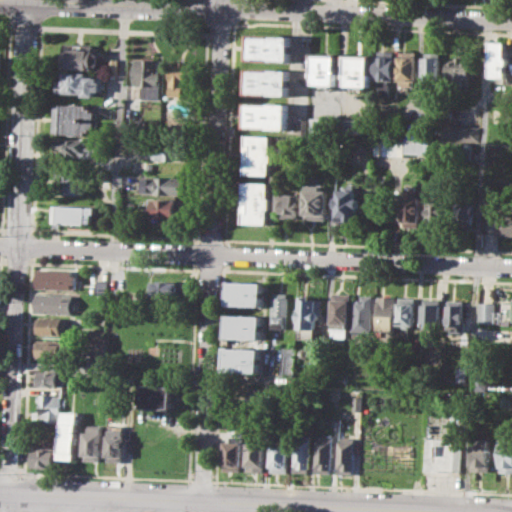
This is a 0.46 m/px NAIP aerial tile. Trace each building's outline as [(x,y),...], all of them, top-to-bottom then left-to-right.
[(250,33),(292,35),(290,62),(249,60),(250,33)] [(492,40),(509,41),(508,77),(491,76),(492,40)] [(66,44),(95,45),(94,52),(101,52),(100,66),(95,65),(95,69),(65,68),(66,44)] [(377,55),(383,55),(384,49),(395,49),(394,81),(390,81),(389,96),(379,95),(380,85),(376,84),(377,55)] [(398,50),(418,51),(417,81),(413,80),(413,86),(400,86),(400,80),(397,80),(398,50)] [(423,56),(426,56),(426,52),(439,52),(439,56),(443,57),(442,86),(422,85),(423,56)] [(314,53),(339,54),(338,85),(332,84),(332,91),(319,90),(320,84),(313,84),(314,53)] [(347,54),(371,55),(370,85),(364,85),(364,91),(352,91),(352,86),(346,85),(347,54)] [(447,58),(454,59),(454,54),(464,55),(464,58),(471,59),(469,85),(446,84),(447,58)] [(135,57),(155,58),(155,70),(161,70),(159,98),(144,97),(145,82),(134,82),(135,57)] [(109,59),(117,59),(117,72),(109,72),(109,59)] [(171,64),(179,64),(179,60),(190,61),(188,96),(169,95),(171,64)] [(249,67),(290,69),(289,97),(248,95),(249,67)] [(66,71),(90,72),(90,76),(104,76),(103,92),(97,92),(97,97),(85,97),(85,92),(60,91),(60,79),(65,80),(66,71)] [(248,101),(289,103),(288,129),(247,128),(248,101)] [(58,103),(90,105),(90,108),(94,109),(94,111),(99,112),(98,117),(82,116),(81,121),(98,122),(98,128),(93,128),(93,132),(89,131),(89,135),(56,133),(58,103)] [(127,115),(127,136),(139,136),(140,116),(127,115)] [(333,117),(366,119),(365,135),(333,133),(333,117)] [(403,123),(424,124),(423,137),(402,136),(403,123)] [(441,124),(478,126),(478,140),(440,138),(441,124)] [(248,134),(274,135),(272,174),(247,173),(248,134)] [(373,137),(426,139),(425,155),(373,153),(373,137)] [(57,138),(88,139),(87,147),(98,147),(97,160),(56,158),(57,138)] [(154,141),(187,143),(186,160),(153,158),(154,141)] [(454,142),(472,143),(471,160),(453,158),(454,142)] [(102,171),(113,172),(113,187),(101,186),(102,171)] [(57,172),(92,174),(91,194),(56,192),(57,172)] [(146,176),(186,177),(186,193),(145,192),(146,176)] [(246,181),(271,182),(269,223),(244,223),(246,181)] [(306,184),(324,184),(324,191),(330,191),(329,219),(305,218),(306,184)] [(341,188),(358,189),(358,196),(363,196),(362,210),(358,210),(358,221),(340,220),(340,207),(337,207),(338,196),(340,196),(341,188)] [(278,192),(301,193),(300,219),(282,218),(282,212),(277,212),(278,192)] [(404,195),(422,196),(421,226),(403,225),(404,195)] [(155,198),(186,199),(185,219),(155,218),(155,198)] [(430,198),(449,199),(448,232),(428,231),(430,198)] [(457,200),(474,201),(473,231),(455,231),(457,200)] [(54,204),(52,221),(94,224),(95,206),(54,204)] [(498,213),(511,213),(511,235),(497,235),(498,213)] [(39,268),(73,269),(73,276),(78,276),(77,289),(38,287),(39,268)] [(97,279),(109,279),(108,292),(97,292),(97,279)] [(230,280),(264,282),(263,306),(229,305),(230,280)] [(152,281),(186,282),(185,299),(151,298),(152,281)] [(37,292),(73,293),(72,312),(36,311),(37,292)] [(273,292),(289,293),(288,327),(272,326),(273,292)] [(335,292),(352,293),(350,337),(333,336),(335,292)] [(355,299),(361,300),(362,294),(374,295),(373,333),(354,333),(355,299)] [(302,295),(319,295),(318,300),(323,300),(323,318),(319,317),(318,332),(301,332),(302,295)] [(379,295),(397,296),(396,330),(377,330),(379,295)] [(400,296),(398,328),(412,329),(412,325),(417,325),(418,297),(400,296)] [(423,298),(442,299),(441,330),(422,330),(423,298)] [(448,299),(466,300),(464,332),(446,331),(448,299)] [(481,302),(497,303),(496,323),(480,322),(481,302)] [(228,314),(262,316),(261,338),(227,337),(228,314)] [(37,319),(68,320),(67,335),(37,333),(37,319)] [(104,339),(105,331),(93,329),(92,338),(104,339)] [(36,339),(71,340),(70,356),(35,354),(36,339)] [(88,341),(106,342),(105,358),(87,357),(88,341)] [(227,347),(262,349),(261,372),(226,370),(227,347)] [(457,367),(468,367),(467,383),(457,382),(457,367)] [(36,370),(64,371),(64,385),(35,384),(36,370)] [(476,370),(489,370),(489,390),(475,390),(476,370)] [(144,386),(175,387),(174,409),(143,408),(144,386)] [(251,386),(269,387),(268,400),(250,399),(251,386)] [(332,387),(340,388),(340,399),(331,399),(332,387)] [(40,394),(61,395),(60,422),(39,421),(40,394)] [(353,396),(362,396),(361,411),(352,411),(353,396)] [(64,411),(79,411),(77,459),(61,458),(64,411)] [(108,433),(111,434),(111,425),(127,426),(125,461),(109,461),(110,456),(107,456),(108,433)] [(85,431),(90,431),(90,426),(104,426),(102,461),(87,460),(87,454),(84,454),(85,431)] [(230,429),(243,429),(241,469),(223,468),(225,441),(229,442),(230,429)] [(501,431),(511,431),(511,472),(505,472),(505,467),(499,467),(501,431)] [(295,434),(311,435),(309,472),(294,472),(295,434)] [(317,435),(332,436),(331,472),(315,472),(317,435)] [(338,441),(342,441),(342,437),(355,437),(353,474),(336,473),(338,441)] [(426,437),(445,438),(445,444),(462,445),(461,471),(424,470),(426,437)] [(479,437),(491,438),(490,471),(472,470),(473,443),(479,444),(479,437)] [(247,441),(266,442),(265,471),(246,470),(247,441)] [(271,443),(291,443),(289,472),(270,472),(271,443)] [(32,447),(57,448),(56,467),(31,466),(32,447)]
